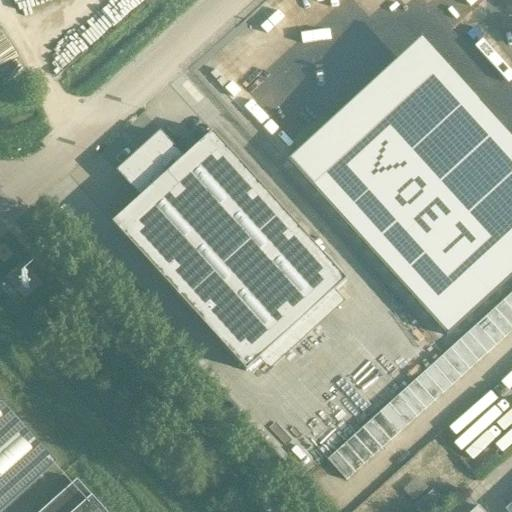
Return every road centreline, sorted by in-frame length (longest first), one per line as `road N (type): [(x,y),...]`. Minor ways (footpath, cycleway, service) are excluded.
road 1 (unclassified): [(15,200),(233,0)]
road 2 (unknown): [(45,0),(60,159)]
